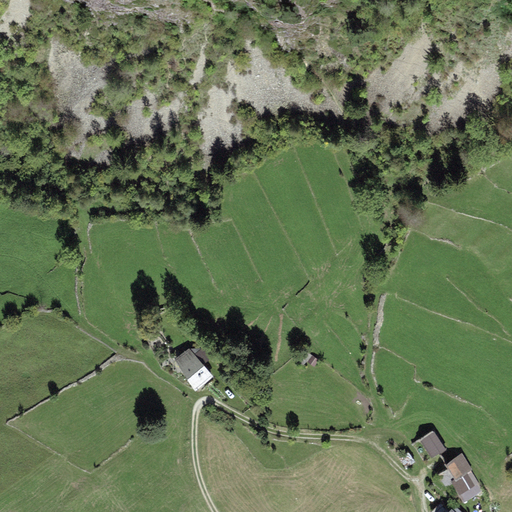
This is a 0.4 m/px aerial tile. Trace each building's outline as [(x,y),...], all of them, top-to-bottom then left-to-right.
[(192,345),(204,362),(213,356),(201,340),(192,345)] [(192,345),(175,357),(196,386),(213,374),(204,362),(192,345)] [(305,346),(295,357),(303,364),(313,354),(305,346)] [(315,365),(319,359),(314,355),(310,361),(315,365)] [(434,428),(419,440),(429,458),(446,448),(434,428)] [(400,457),(404,464),(408,462),(409,463),(414,460),(408,452),(400,457)] [(462,452),(446,460),(456,476),(471,469),(473,469),(462,452)] [(464,500),(483,490),(471,469),(456,476),(452,479),(464,500)]
